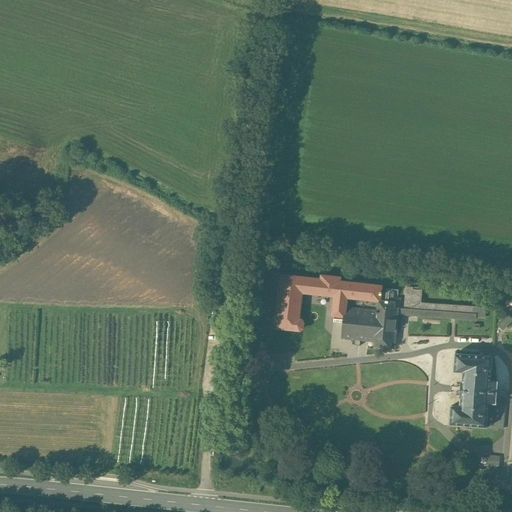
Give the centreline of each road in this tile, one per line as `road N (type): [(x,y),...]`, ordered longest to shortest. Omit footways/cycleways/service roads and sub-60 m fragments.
road 1 (residential): [(231,250),(204,505)]
road 2 (track): [(263,0),(231,250)]
road 3 (secondary): [(0,483),(204,505)]
